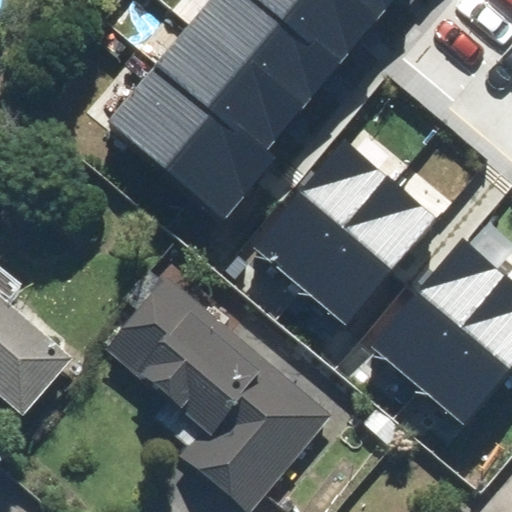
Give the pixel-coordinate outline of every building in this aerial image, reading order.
[(220,0),(117,126),(226,216),(262,173),(251,164),(386,0),(220,0)] [(347,144),(260,243),(348,321),(436,222),(347,144)] [(511,278),(469,240),(381,339),(469,417),(511,368),(511,278)] [(0,421),(1,421),(0,419),(0,398),(9,389),(31,411),(83,358),(0,276),(0,421)] [(118,363),(182,419),(161,443),(239,511),(247,511),(328,420),(180,291),(118,363)]
